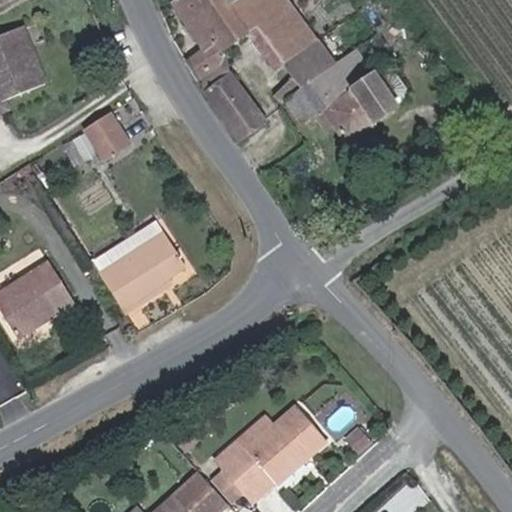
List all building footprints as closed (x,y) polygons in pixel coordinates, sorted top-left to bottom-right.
[(231,0),(184,0),(175,6),(207,50),(189,64),(198,82),(227,62),(227,57),(223,52),(256,30),(284,67),(317,43),(283,0),(243,0),(236,5),(231,0)] [(57,73),(34,15),(0,28),(0,54),(4,66),(0,67),(0,105),(17,99),(13,90),(57,73)] [(357,52),(339,27),(317,43),(334,67),(357,52)] [(316,79),(334,67),(317,43),(284,67),(294,81),(276,97),(284,107),(290,102),(316,79)] [(334,67),(316,79),(332,99),(319,109),(324,117),(329,114),(345,141),(397,111),(357,52),(334,67)] [(227,62),(198,82),(203,90),(236,140),(241,146),(266,121),(229,76),(227,62)] [(332,99),(316,79),(290,102),(303,120),(319,109),(332,99)] [(145,127),(126,98),(100,115),(118,145),(145,127)] [(193,254),(165,208),(101,249),(130,294),(143,286),(147,292),(172,276),(168,269),(176,264),(193,254)] [(70,291),(50,260),(0,290),(0,301),(20,334),(49,316),(44,307),(70,291)] [(180,270),(176,264),(168,269),(172,276),(180,270)] [(49,316),(76,299),(70,291),(44,307),(49,316)] [(331,439),(300,404),(251,447),(245,441),(227,458),(261,495),(279,478),(282,481),(331,439)] [(190,511),(176,496),(159,511),(190,511)]
